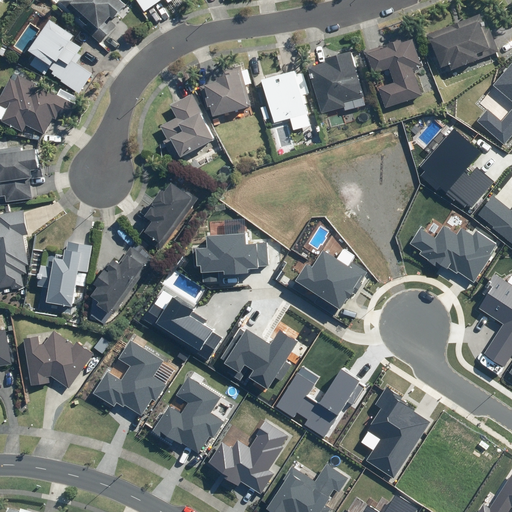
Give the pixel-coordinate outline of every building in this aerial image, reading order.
[(128,5),(123,0),(61,0),(60,2),(101,42),(119,24),(114,19),(128,5)] [(167,0),(169,4),(175,0),(136,0),(143,11),(160,0),(167,0)] [(480,16),(430,34),(442,67),(450,64),(452,68),(498,51),(490,29),(485,31),(480,16)] [(74,34),(50,18),(29,49),(37,55),(30,64),(45,74),(57,58),(69,66),(73,60),(77,63),(83,54),(79,52),(82,46),(71,38),(74,34)] [(423,94),(414,70),(423,67),(412,33),(386,42),(387,44),(366,51),(374,74),(380,72),(385,86),(379,88),(386,107),(423,94)] [(327,63),(308,68),(321,113),(346,106),(345,103),(365,97),(352,48),(325,56),(327,63)] [(477,121),(504,144),(511,135),(511,63),(494,84),(511,100),(511,108),(501,120),(488,109),(477,121)] [(218,79),(204,83),(214,116),(251,106),(240,66),(225,71),(225,73),(217,76),(218,79)] [(15,79),(11,77),(0,98),(0,117),(23,130),(26,125),(43,134),(51,118),(56,121),(59,115),(68,120),(79,97),(61,88),(58,93),(18,73),(15,79)] [(308,100),(300,73),(261,84),(274,127),(307,117),(302,101),(308,100)] [(175,143),(181,157),(216,139),(193,94),(172,105),(177,115),(159,124),(166,138),(163,139),(167,147),(175,143)] [(468,204),(472,207),(495,182),(478,167),(470,176),(464,171),(481,152),(455,129),(420,167),(425,172),(421,177),(437,191),(440,188),(455,201),(456,199),(465,207),(468,204)] [(7,203),(34,200),(31,178),(44,177),(43,168),(37,169),(35,148),(21,149),(20,145),(0,147),(0,195),(6,195),(7,203)] [(309,180),(315,198),(348,188),(343,170),(309,180)] [(198,197),(171,178),(144,215),(153,221),(143,235),(161,248),(198,197)] [(492,196),(478,214),(494,226),(492,229),(511,244),(511,208),(510,210),(492,196)] [(0,220),(0,221),(0,220),(0,291),(25,288),(23,274),(27,274),(26,265),(30,264),(26,235),(29,234),(26,210),(0,213),(0,220)] [(458,271),(474,282),(498,245),(476,231),(473,235),(461,228),(457,235),(443,226),(435,238),(419,228),(409,243),(421,251),(419,255),(440,269),(442,266),(447,270),(448,268),(457,274),(458,271)] [(211,245),(195,245),(196,262),(205,261),(206,277),(251,275),(250,259),(268,258),(268,242),(248,243),(247,231),(211,233),(211,245)] [(74,306),(78,271),(90,273),(94,243),(68,239),(66,255),(57,254),(56,266),(40,264),(37,287),(49,288),(47,302),(74,306)] [(153,261),(132,247),(121,263),(112,257),(94,283),(97,285),(89,297),(116,315),(153,261)] [(310,283),(346,305),(367,270),(353,261),(352,263),(324,247),(313,265),(309,263),(297,283),(306,289),(310,283)] [(488,351),(506,363),(511,353),(511,282),(497,273),(486,291),(488,292),(480,305),(506,322),(488,351)] [(143,318),(207,360),(222,337),(189,316),(192,310),(173,297),(165,310),(154,302),(143,318)] [(5,330),(2,315),(0,315),(0,365),(11,363),(5,330)] [(222,368),(241,379),(248,367),(254,370),(249,378),(267,390),(275,377),(281,381),(292,365),(286,361),(299,341),(280,329),(270,345),(241,327),(221,358),(226,361),(222,368)] [(44,335),(25,338),(32,385),(52,382),(50,373),(69,387),(94,352),(78,340),(73,345),(54,331),(46,343),(44,335)] [(112,343),(102,336),(95,347),(104,354),(112,343)] [(112,369),(97,390),(115,403),(122,392),(127,396),(126,398),(143,410),(154,394),(156,396),(166,382),(153,373),(163,359),(133,338),(122,354),(134,363),(124,377),(112,369)] [(301,366),(275,407),(294,418),(297,413),(307,420),(304,425),(324,437),(347,402),(352,405),(364,386),(358,382),(360,380),(341,369),(319,403),(306,395),(318,377),(301,366)] [(170,406),(155,427),(165,433),(168,428),(177,434),(180,429),(186,433),(184,435),(201,447),(212,431),(215,433),(225,419),(211,410),(221,396),(192,375),(180,391),(192,399),(182,414),(170,406)] [(369,456),(395,473),(429,420),(384,392),(378,401),(383,405),(369,426),(383,435),(369,456)] [(222,442),(207,466),(239,486),(242,482),(261,494),(274,474),(269,470),(283,447),(281,446),(288,436),(264,421),(255,435),(258,436),(250,448),(237,440),(232,449),(222,442)] [(291,467),(265,509),(269,511),(284,511),(285,511),(286,511),(328,511),(331,508),(325,504),(334,490),(339,493),(348,478),(326,464),(314,481),(291,467)] [(511,511),(511,473),(489,509),(483,505),(478,511),(511,511)] [(347,511),(343,509),(341,511),(416,511),(418,510),(395,495),(384,511),(376,511),(367,506),(363,511),(347,511)]
